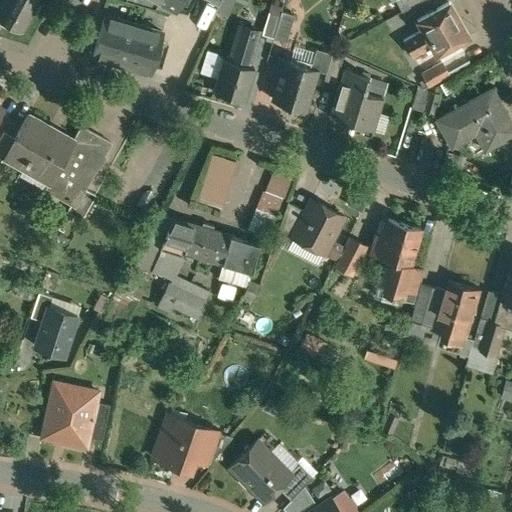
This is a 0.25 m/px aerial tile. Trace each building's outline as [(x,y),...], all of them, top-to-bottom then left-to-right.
[(14,0),(0,0),(0,19),(21,32),(33,10),(14,0)] [(38,0),(14,0),(33,10),(38,0)] [(143,0),(175,9),(180,0),(143,0)] [(395,0),(402,11),(423,0),(395,0)] [(468,34),(449,2),(418,20),(432,45),(436,52),(468,34)] [(294,15),(281,11),(280,16),(273,38),(286,42),(294,15)] [(280,16),(268,12),(262,34),(273,38),(280,16)] [(162,31),(105,14),(93,54),(150,71),(162,31)] [(230,60),(223,58),(213,90),(230,95),(228,101),(237,103),(239,98),(244,99),(254,67),(247,65),(258,30),(240,25),(230,60)] [(423,29),(404,40),(413,56),(432,45),(423,29)] [(432,45),(413,56),(423,73),(442,62),(436,52),(432,45)] [(343,53),(332,48),(323,79),(335,83),(343,53)] [(316,70),(277,58),(268,87),(275,90),(272,99),(304,109),(316,70)] [(442,62),(423,73),(430,85),(449,74),(442,62)] [(368,77),(343,69),(336,90),(340,91),(338,98),(334,97),(328,117),(346,122),(345,125),(350,126),(351,124),(372,130),(373,128),(368,127),(373,113),(377,114),(382,99),(363,93),(368,77)] [(429,90),(417,85),(410,109),(422,112),(423,109),(429,90)] [(511,113),(496,85),(460,105),(475,133),(484,149),(511,132),(511,113)] [(440,94),(429,90),(423,109),(434,113),(440,94)] [(460,105),(436,119),(452,146),(475,133),(460,105)] [(74,141),(29,116),(6,157),(51,182),(46,190),(71,204),(76,207),(86,189),(112,142),(83,126),(74,141)] [(200,198),(224,206),(238,159),(214,152),(200,198)] [(265,191),(263,190),(248,229),(267,236),(283,197),(285,198),(292,179),(273,171),(265,191)] [(86,189),(76,207),(71,204),(67,211),(81,219),(95,194),(86,189)] [(306,210),(292,236),(293,236),(338,259),(344,246),(331,239),(343,215),(312,198),(306,210)] [(306,210),(288,201),(276,235),(290,243),(293,236),(292,236),(306,210)] [(175,220),(158,211),(130,261),(152,271),(164,249),(184,256),(186,251),(193,225),(175,220)] [(422,228),(387,218),(384,231),(377,229),(370,255),(392,261),(385,285),(407,291),(414,266),(411,266),(422,228)] [(260,243),(193,223),(193,225),(186,251),(229,265),(252,270),(260,243)] [(361,243),(349,237),(344,246),(338,259),(335,264),(352,272),(355,266),(351,264),(361,243)] [(252,270),(229,265),(227,270),(225,269),(221,280),(246,288),(252,270)] [(426,269),(414,266),(407,291),(420,294),(422,284),(426,269)] [(511,267),(504,293),(497,319),(506,322),(511,323),(511,267)] [(174,274),(170,282),(169,281),(158,304),(170,310),(172,306),(197,318),(209,291),(174,274)] [(133,320),(144,288),(120,280),(114,298),(100,293),(95,307),(133,320)] [(246,288),(221,280),(202,320),(226,331),(246,288)] [(482,289),(452,281),(445,309),(472,316),(474,317),(482,289)] [(420,294),(413,321),(426,324),(436,287),(422,284),(420,294)] [(504,293),(491,289),(483,315),(497,319),(504,293)] [(52,296),(39,292),(31,316),(43,320),(48,306),(49,307),(52,296)] [(49,307),(48,306),(43,320),(35,345),(64,355),(76,316),(49,307)] [(472,316),(445,309),(439,328),(448,330),(467,336),(468,335),(472,316)] [(497,319),(483,315),(474,345),(497,352),(506,322),(497,319)] [(467,336),(448,330),(443,346),(470,353),(475,337),(468,335),(467,336)] [(81,387),(54,381),(42,436),(86,445),(88,436),(96,401),(79,397),(81,387)] [(110,404),(96,401),(88,436),(102,439),(110,404)] [(201,425),(168,413),(153,456),(186,468),(190,456),(201,425)] [(232,436),(201,425),(190,456),(210,463),(232,436)] [(289,472),(257,440),(230,466),(264,500),(277,487),(290,474),(289,472)] [(299,462),(289,472),(290,474),(277,487),(290,499),(304,485),(312,476),(299,462)] [(290,499),(283,507),(287,511),(298,511),(315,501),(304,485),(290,499)] [(356,511),(342,490),(331,498),(339,511),(356,511)] [(330,498),(309,511),(339,511),(331,498),(330,498)]
